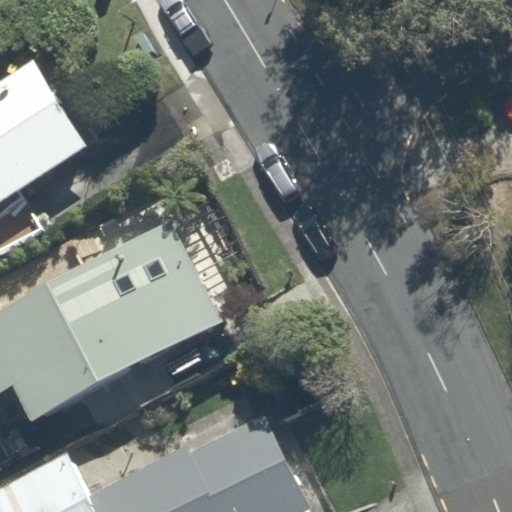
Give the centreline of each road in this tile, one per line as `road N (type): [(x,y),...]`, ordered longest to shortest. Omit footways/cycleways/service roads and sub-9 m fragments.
road 1 (residential): [(501,511),(422,338),(325,162)]
road 2 (residential): [(325,162),(511,62)]
road 3 (residential): [(325,162),(225,0)]
